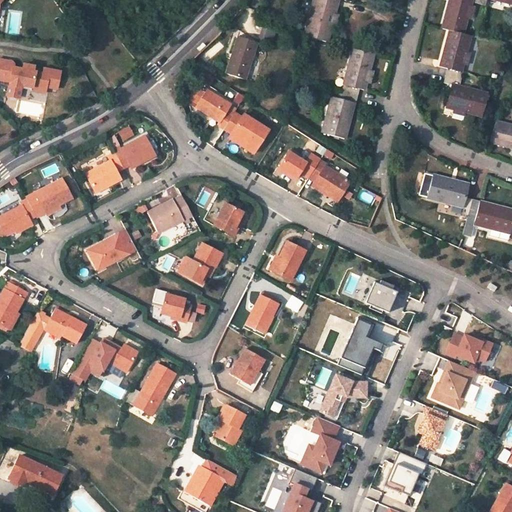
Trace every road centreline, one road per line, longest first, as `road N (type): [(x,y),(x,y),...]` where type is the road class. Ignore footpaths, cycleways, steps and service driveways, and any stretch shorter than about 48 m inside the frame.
road 1 (residential): [(202,348),(185,351),(39,269),(42,246),(162,183),(190,151)]
road 2 (residential): [(444,274),(347,511)]
road 3 (residential): [(279,210),(444,274)]
road 4 (tertiary): [(0,172),(93,121),(144,82)]
road 5 (residential): [(279,210),(202,348)]
road 6 (residential): [(397,89),(428,139),(511,173)]
